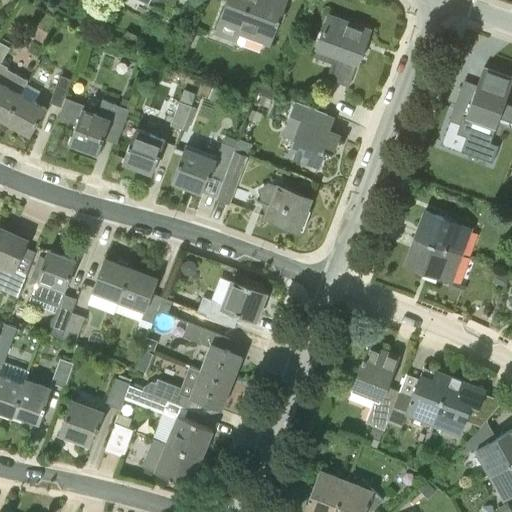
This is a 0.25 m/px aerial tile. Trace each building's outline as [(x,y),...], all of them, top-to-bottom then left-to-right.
[(142,0),(170,13),(175,0),(142,0)] [(228,0),(226,0),(215,32),(236,40),(241,26),(272,38),(285,1),(282,0),(228,0)] [(330,14),(329,14),(322,32),(323,33),(317,48),(344,58),(335,81),(348,86),(363,47),(370,29),(369,29),(368,29),(330,15),(330,14)] [(0,118),(5,121),(20,94),(20,93),(28,80),(7,68),(8,66),(1,62),(10,47),(0,41),(0,118)] [(511,82),(511,77),(498,72),(483,67),(474,92),(462,88),(463,85),(462,85),(449,120),(464,126),(468,116),(496,126),(511,82)] [(72,79),(60,75),(50,101),(63,106),(66,97),(72,79)] [(20,94),(5,121),(30,136),(46,108),(20,94)] [(69,142),(98,153),(104,138),(116,142),(129,109),(104,99),(98,114),(82,108),(84,104),(66,97),(63,106),(58,117),(77,124),(69,142)] [(123,97),(120,105),(127,107),(129,100),(123,97)] [(171,124),(187,130),(196,107),(180,101),(171,124)] [(282,135),(295,140),(290,153),(319,165),(324,151),(332,154),(339,135),(322,128),(328,113),(297,101),(291,116),(290,116),(282,135)] [(260,123),(263,114),(250,109),(247,118),(260,123)] [(122,162),(152,173),(165,139),(136,128),(130,143),(129,143),(122,162)] [(186,147),(171,181),(202,192),(208,176),(211,177),(213,171),(225,176),(235,150),(239,141),(238,140),(225,135),(216,159),(186,147)] [(239,141),(235,150),(247,155),(252,143),(239,138),(238,140),(239,141)] [(235,150),(225,176),(217,198),(230,202),(247,155),(235,150)] [(303,179),(299,189),(310,193),(314,183),(303,179)] [(279,185),(266,217),(303,231),(304,227),(305,227),(305,226),(309,215),(309,216),(309,214),(311,210),(307,209),(311,197),(279,185)] [(470,228),(425,210),(415,237),(461,254),(470,228)] [(0,288),(18,296),(28,274),(13,267),(27,240),(0,227),(0,288)] [(461,254),(415,237),(405,264),(449,281),(451,281),(461,254)] [(72,274),(77,260),(48,250),(38,279),(65,289),(71,274),(72,274)] [(497,263),(508,267),(511,256),(511,255),(501,252),(497,263)] [(93,289),(119,299),(131,267),(127,266),(128,264),(118,260),(117,262),(105,257),(93,289)] [(157,278),(131,267),(119,299),(145,309),(141,318),(152,322),(157,309),(161,296),(152,292),(157,278)] [(497,273),(493,282),(503,286),(507,277),(508,275),(501,273),(497,271),(497,273)] [(198,310),(207,313),(206,316),(234,327),(239,314),(256,321),(256,319),(255,319),(265,292),(267,292),(267,291),(246,284),(246,286),(232,280),(226,296),(215,292),(213,299),(203,296),(198,310)] [(449,281),(447,286),(463,292),(465,286),(451,281),(449,281)] [(62,337),(72,312),(77,298),(63,293),(49,332),(62,337)] [(173,301),(161,296),(157,309),(168,313),(173,301)] [(72,312),(62,337),(75,342),(85,316),(72,312)] [(215,332),(189,322),(183,336),(210,346),(200,370),(232,382),(242,355),(241,355),(233,352),(232,351),(231,352),(211,343),(215,332)] [(0,335),(0,334),(0,363),(1,364),(16,327),(5,323),(0,335)] [(153,352),(157,341),(147,337),(143,348),(153,352)] [(387,421),(389,421),(400,391),(388,386),(399,357),(369,345),(351,390),(375,399),(366,421),(374,424),(366,443),(377,447),(387,421)] [(146,372),(153,353),(143,349),(136,368),(146,372)] [(60,358),(52,382),(65,386),(73,362),(60,358)] [(161,397),(169,400),(170,401),(200,412),(204,401),(221,409),(232,382),(200,370),(189,366),(180,391),(175,389),(174,390),(165,386),(161,396),(161,397)] [(407,412),(433,422),(450,377),(424,366),(413,396),(400,391),(389,421),(401,426),(407,412)] [(24,383),(0,374),(0,411),(13,416),(14,413),(24,383)] [(120,408),(124,397),(130,384),(129,384),(129,383),(115,377),(106,402),(120,408)] [(450,377),(433,422),(460,433),(466,419),(482,425),(481,425),(501,402),(475,391),(477,387),(450,377)] [(24,383),(14,413),(40,422),(46,404),(45,404),(51,387),(25,378),(24,383)] [(161,396),(130,384),(124,397),(164,413),(169,400),(161,397),(161,396)] [(95,429),(98,430),(104,410),(73,398),(60,433),(62,433),(62,432),(75,437),(76,437),(75,438),(89,444),(95,429)] [(178,415),(167,443),(202,457),(213,429),(197,424),(197,422),(178,415)] [(123,457),(130,438),(134,429),(115,422),(105,450),(123,457)] [(478,448),(493,474),(511,463),(511,428),(490,441),(482,425),(467,442),(472,451),(478,448)] [(167,443),(155,471),(172,478),(173,478),(190,485),(202,457),(167,443)] [(511,463),(493,474),(506,498),(511,494),(511,463)] [(334,511),(347,481),(320,469),(303,511),(334,511)] [(334,511),(365,511),(366,511),(367,511),(369,511),(383,499),(364,480),(358,485),(347,481),(334,511)] [(428,481),(419,489),(427,498),(436,490),(428,481)] [(499,511),(507,511),(508,511),(511,510),(507,502),(497,507),(499,511)]
